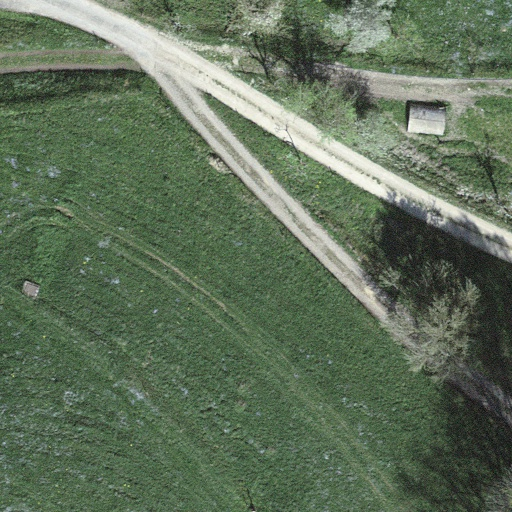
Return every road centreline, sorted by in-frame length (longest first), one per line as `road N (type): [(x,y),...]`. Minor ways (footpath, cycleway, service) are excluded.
road 1 (track): [(54,0),(239,94),(397,194),(511,246)]
road 2 (track): [(164,56),(246,171),(339,267),(511,412)]
road 3 (track): [(164,56),(0,68)]
